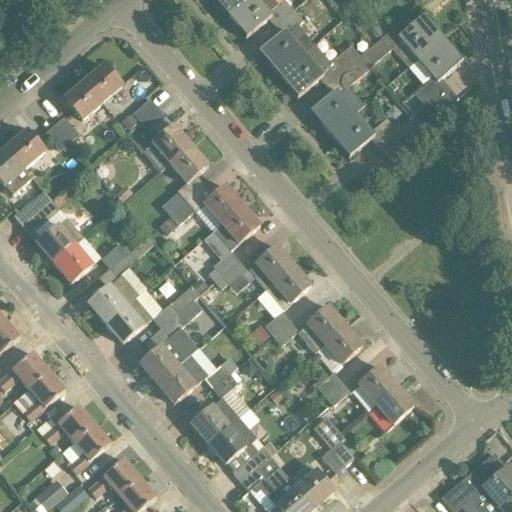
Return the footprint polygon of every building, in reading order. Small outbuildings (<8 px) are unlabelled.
[(228,18),(249,0),(220,0),(222,2),(217,6),(228,18)] [(252,37),(269,24),(274,30),(293,14),(284,3),(278,8),(270,0),(249,0),(228,18),(239,31),(243,26),(252,37)] [(264,52),(274,62),(269,66),(279,77),(304,58),(314,49),(298,30),(303,25),(293,14),(274,30),(280,37),(264,52)] [(376,47),(360,61),(370,72),(386,59),(392,53),(408,72),(417,64),(441,44),(431,32),(434,30),(424,19),(401,39),(395,31),(376,47)] [(378,43),(385,37),(378,29),(371,35),(378,43)] [(422,133),(456,103),(440,84),(456,70),(447,60),(452,56),(441,44),(417,64),(433,82),(414,98),(424,110),(411,120),(422,133)] [(345,74),(360,61),(351,49),(335,63),(331,67),(314,48),(314,49),(304,58),(279,77),(290,90),(288,91),(297,102),(319,83),(326,90),(345,74)] [(370,72),(360,61),(345,74),(326,90),(332,97),(316,111),(325,122),(320,126),(331,138),(355,118),(364,109),(348,91),(354,86),(370,72)] [(85,87),(102,107),(122,90),(105,70),(85,87)] [(102,107),(85,87),(64,104),(82,124),(102,107)] [(134,118),(142,127),(158,113),(150,104),(134,118)] [(158,113),(142,127),(150,136),(166,122),(158,113)] [(122,125),(129,135),(139,127),(132,117),(122,125)] [(370,136),(355,118),(331,138),(342,151),(346,146),(355,157),(371,144),(387,163),(422,133),(411,120),(400,130),(396,126),(393,129),(386,122),(370,136)] [(64,122),(55,130),(68,146),(78,138),(64,122)] [(68,146),(55,130),(45,138),(59,154),(68,146)] [(173,131),(153,148),(142,157),(160,177),(170,168),(190,151),(173,131)] [(6,153),(24,173),(44,156),(26,136),(6,153)] [(170,168),(187,188),(207,171),(190,151),(170,168)] [(32,182),(24,173),(6,153),(0,158),(0,185),(12,199),(27,186),(32,182)] [(132,197),(125,189),(116,198),(123,206),(132,197)] [(204,208),(221,228),(242,211),(225,191),(204,208)] [(16,218),(25,228),(51,205),(43,195),(16,218)] [(161,211),(170,221),(187,206),(178,196),(161,211)] [(113,202),(106,208),(112,215),(119,209),(113,202)] [(59,215),(51,205),(25,228),(33,237),(59,215)] [(187,206),(170,221),(178,230),(194,215),(187,206)] [(242,211),(221,228),(213,235),(231,255),(259,231),(242,211)] [(170,221),(159,231),(166,239),(177,230),(170,221)] [(84,242),(67,222),(40,245),(37,248),(54,268),(74,251),(84,242)] [(130,256),(109,273),(118,283),(88,308),(105,328),(135,303),(139,300),(121,279),(136,268),(134,265),(154,248),(148,240),(130,256)] [(109,273),(130,256),(125,250),(122,251),(119,248),(101,264),(109,273)] [(92,271),(74,251),(54,268),(71,288),(92,271)] [(230,290),(241,280),(249,288),(254,282),(266,295),(273,289),(294,271),(276,251),(249,275),(248,273),(246,275),(239,266),(215,287),(221,294),(228,288),(230,290)] [(215,287),(239,266),(230,256),(213,271),(215,273),(208,279),(215,287)] [(283,314),(290,308),(290,309),(311,291),(294,271),(273,289),(266,295),(283,314)] [(208,290),(201,283),(192,291),(199,298),(208,290)] [(161,334),(193,306),(199,301),(191,291),(153,324),(161,334)] [(135,303),(105,328),(123,348),(143,331),(152,323),(135,303)] [(173,339),(201,315),(193,306),(161,334),(169,343),(140,369),(157,389),(178,371),(191,360),(190,360),(173,339)] [(307,329),(299,336),(297,337),(315,357),(324,349),(345,331),(328,311),(307,329)] [(264,331),(273,342),(290,326),(282,316),(264,331)] [(0,359),(19,343),(3,324),(0,326),(0,359)] [(299,336),(290,326),(273,342),(281,350),(297,337),(299,336)] [(270,339),(261,329),(249,339),(258,350),(270,339)] [(345,331),(324,349),(341,369),(362,352),(345,331)] [(0,394),(2,393),(4,396),(7,394),(16,404),(17,404),(28,394),(49,377),(32,358),(0,385),(0,394)] [(208,380),(191,360),(178,371),(157,389),(174,409),(195,392),(204,384),(212,394),(230,379),(238,372),(229,362),(208,380)] [(376,409),(397,392),(379,372),(359,389),(376,409)] [(49,377),(28,394),(17,404),(26,415),(23,418),(30,426),(65,396),(49,377)] [(316,391),(325,401),(341,387),(333,377),(332,377),(316,391)] [(230,379),(212,394),(221,404),(212,411),(191,429),(208,449),(229,432),(239,423),(222,402),(238,388),(230,379)] [(349,396),(341,387),(325,401),(333,410),(349,396)] [(414,412),(397,392),(376,409),(393,429),(414,412)] [(284,403),(278,394),(271,399),(277,408),(284,403)] [(308,415),(301,406),(294,411),(301,420),(308,415)] [(65,437),(74,448),(94,430),(78,411),(43,441),(50,449),(65,437)] [(331,455),(340,447),(345,443),(327,422),(314,434),(331,455)] [(232,478),(240,487),(257,473),(270,462),(277,455),(270,446),(257,456),(251,447),(256,443),(239,423),(229,432),(208,449),(225,469),(243,455),(250,463),(249,464),(232,478)] [(110,449),(94,430),(74,448),(83,459),(68,471),(75,479),(110,449)] [(340,447),(331,455),(345,471),(354,463),(340,447)] [(50,456),(56,463),(63,456),(58,450),(50,456)] [(345,471),(331,455),(322,463),(336,479),(345,471)] [(449,511),(458,511),(460,511),(501,511),(511,503),(511,481),(510,483),(504,476),(507,473),(506,472),(505,473),(494,459),(442,503),(449,511)] [(257,473),(240,487),(248,497),(253,493),(256,497),(261,493),(276,511),(274,511),(312,511),(293,490),(270,462),(257,473)] [(110,490),(119,501),(140,484),(124,465),(89,495),(96,503),(110,490)] [(315,511),(333,497),(313,473),(293,490),(312,511),(315,511)] [(50,511),(55,509),(68,497),(56,483),(30,505),(35,511),(50,511)] [(140,484),(119,501),(129,511),(128,511),(145,511),(156,503),(140,484)] [(73,511),(88,499),(79,489),(68,497),(55,509),(57,511),(73,511)] [(511,511),(511,503),(501,511),(511,511)]
